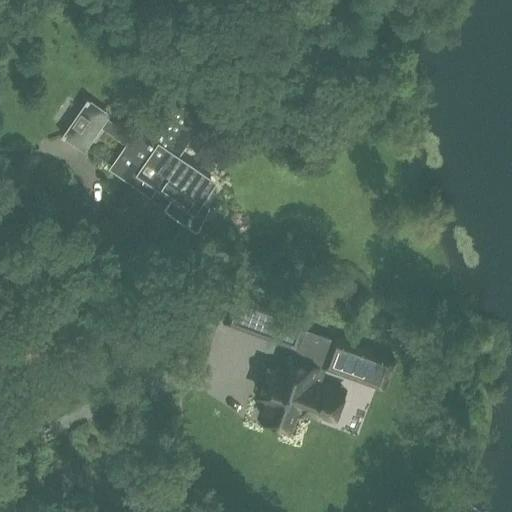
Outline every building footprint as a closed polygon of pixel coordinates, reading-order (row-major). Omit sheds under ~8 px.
[(187,221),(199,229),(211,204),(203,199),(199,196),(210,180),(176,157),(216,100),(192,84),(187,91),(171,80),(156,103),(159,105),(116,168),(148,189),(155,182),(172,194),(164,206),(187,221)] [(62,133),(85,150),(112,112),(89,96),(62,133)] [(193,166),(215,181),(232,156),(210,142),(193,166)] [(267,433),(273,416),(345,441),(357,411),(291,389),(297,367),(398,397),(409,354),(274,317),(277,308),(177,281),(165,324),(265,352),(257,377),(248,374),(246,380),(237,376),(229,400),(238,403),(232,421),(267,433)] [(158,411),(137,423),(144,436),(165,425),(158,411)]
